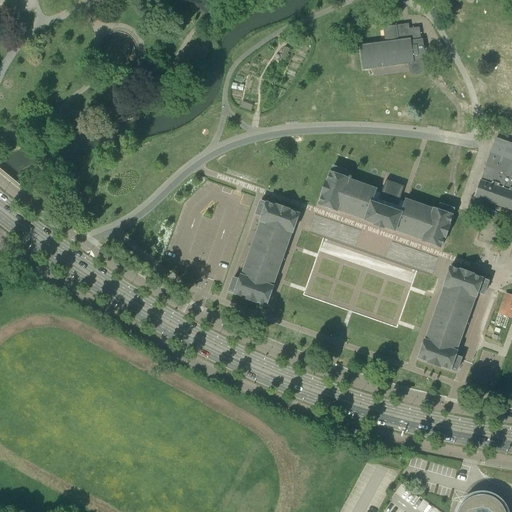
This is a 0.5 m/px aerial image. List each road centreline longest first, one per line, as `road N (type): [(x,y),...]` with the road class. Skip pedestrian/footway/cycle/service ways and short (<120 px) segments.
road 1 (residential): [(511,420),(371,388),(265,349),(131,276),(0,179)]
road 2 (primary): [(511,433),(370,402),(265,364),(117,284),(0,199)]
road 3 (primary): [(0,217),(121,303),(238,367),(390,422),(511,447)]
road 4 (residential): [(1,235),(85,297),(230,379),(355,427),(511,461)]
